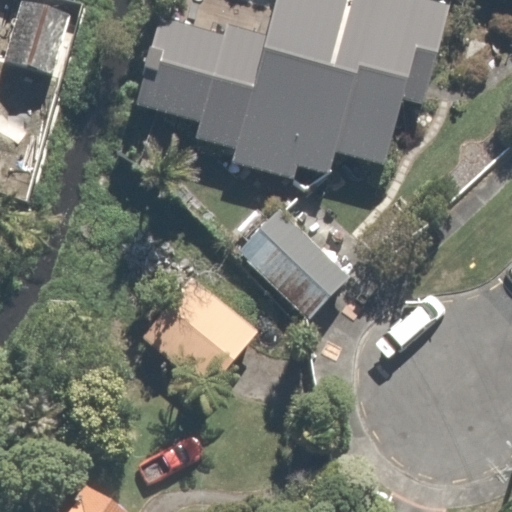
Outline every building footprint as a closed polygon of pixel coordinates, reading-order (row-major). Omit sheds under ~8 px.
[(461,18),(400,0),(280,0),(269,40),(247,34),(220,129),(395,180),(419,95),(437,100),(461,18)] [(77,21),(21,3),(2,64),(58,82),(77,21)] [(359,283),(284,212),(240,259),(316,329),(359,283)] [(285,346),(232,292),(189,334),(241,388),(285,346)] [(120,511),(98,497),(88,511),(120,511)]
